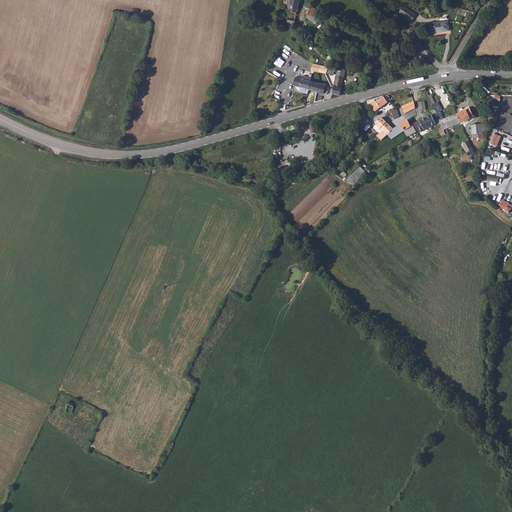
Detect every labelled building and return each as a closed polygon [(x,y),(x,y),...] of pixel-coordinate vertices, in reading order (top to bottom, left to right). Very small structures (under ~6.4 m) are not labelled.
[(291,8),(286,28),(293,30),(300,0),(290,0),(289,7),(291,8)] [(407,8),(402,14),(411,21),(416,15),(407,8)] [(307,14),(305,20),(315,23),(317,18),(307,14)] [(447,22),(430,24),(431,34),(448,31),(447,22)] [(305,58),(301,55),(296,62),(300,64),(305,58)] [(279,74),(282,67),(274,64),(271,71),(279,74)] [(314,66),(313,71),(322,73),(323,66),(318,65),(317,64),(316,64),(315,65),(314,66)] [(329,70),(329,73),(335,74),(337,67),(332,66),(331,70),(329,70)] [(337,75),(333,94),(339,95),(345,71),(342,71),(341,73),(337,73),(337,75)] [(293,85),(300,87),(309,89),(311,81),(312,78),(304,77),(303,80),(295,78),(293,85)] [(311,81),(309,89),(318,92),(319,83),(311,81)] [(318,92),(317,93),(324,94),(324,93),(327,94),(329,86),(319,83),(318,92)] [(386,95),(383,96),(378,101),(377,99),(369,105),(375,112),(389,101),(386,95)] [(433,100),(430,101),(436,113),(440,112),(441,111),(438,103),(435,104),(433,100)] [(404,114),(407,113),(415,108),(414,103),(405,106),(404,105),(403,106),(403,107),(401,108),(404,114)] [(493,113),(500,115),(501,107),(494,106),(493,113)] [(396,109),(391,112),(392,115),(394,119),(399,117),(396,109)] [(467,110),(457,115),(460,123),(461,125),(469,122),(469,120),(471,119),(467,110)] [(440,112),(436,113),(441,125),(442,127),(444,130),(460,123),(457,115),(444,120),(440,112)] [(419,122),(413,125),(418,133),(437,124),(438,126),(441,125),(436,113),(419,122)] [(380,118),(375,124),(385,132),(387,135),(393,129),(380,118)] [(407,121),(399,125),(403,131),(410,127),(407,121)] [(478,134),(478,126),(470,126),(471,139),(478,138),(478,134)] [(393,129),(387,135),(391,140),(397,136),(393,129)] [(504,142),(507,135),(500,132),(497,139),(504,142)] [(472,149),(468,141),(462,144),(468,154),(469,153),(469,152),(472,149)] [(360,166),(346,179),(353,186),(367,173),(360,166)] [(505,175),(507,168),(500,167),(498,174),(505,175)] [(497,185),(498,178),(487,177),(487,181),(491,181),(490,185),(497,185)]
